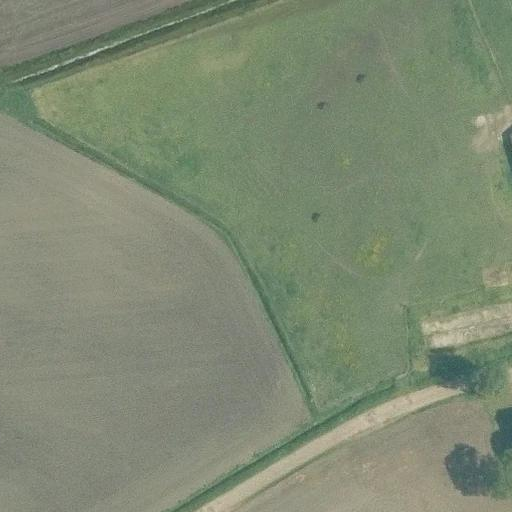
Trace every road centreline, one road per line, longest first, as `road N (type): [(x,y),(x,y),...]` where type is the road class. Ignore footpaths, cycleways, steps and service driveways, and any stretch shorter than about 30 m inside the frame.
road 1 (track): [(215,511),(377,415)]
road 2 (unclassified): [(377,415),(511,377)]
